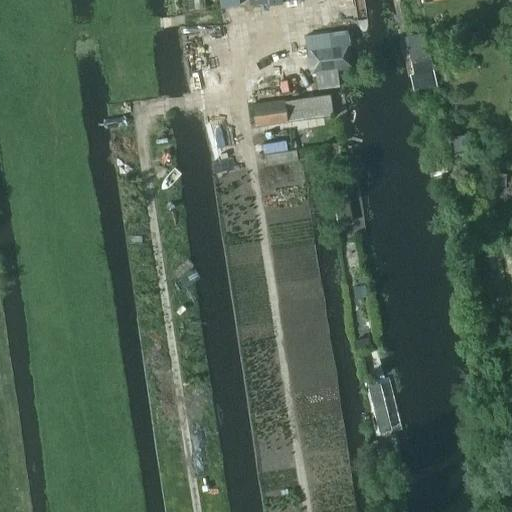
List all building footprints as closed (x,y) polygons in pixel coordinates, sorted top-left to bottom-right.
[(404,29),(406,39),(420,36),(417,25),(404,29)] [(405,42),(409,57),(424,53),(421,39),(405,42)] [(305,47),(309,75),(316,75),(318,90),(339,87),(336,71),(352,69),(348,41),(305,47)] [(409,59),(412,74),(429,70),(426,55),(409,59)] [(252,105),(255,124),(333,114),(330,95),(252,105)] [(464,134),(451,136),(453,152),(470,149),(469,138),(464,134)] [(263,154),(265,166),(297,161),(295,149),(263,154)] [(504,174),(491,174),(490,185),(503,185),(504,174)] [(357,187),(355,178),(331,183),(340,227),(353,224),(346,189),(357,187)] [(356,298),(365,297),(364,290),(356,291),(356,298)] [(361,350),(372,348),(370,340),(359,343),(361,350)] [(369,388),(380,431),(391,428),(379,385),(369,388)]
